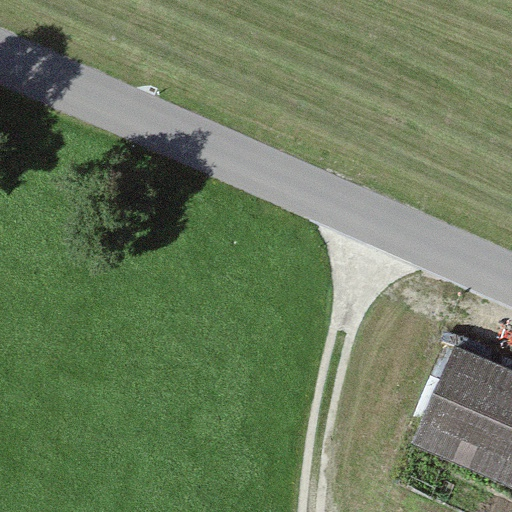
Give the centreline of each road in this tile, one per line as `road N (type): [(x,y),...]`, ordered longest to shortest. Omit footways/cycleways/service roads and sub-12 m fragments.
road 1 (unclassified): [(0,56),(511,281)]
road 2 (track): [(326,511),(380,223)]
